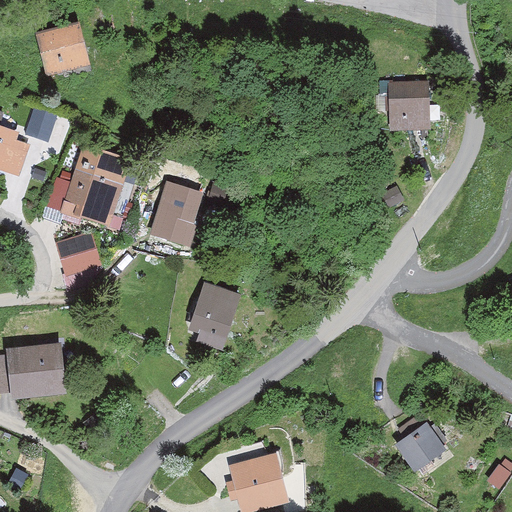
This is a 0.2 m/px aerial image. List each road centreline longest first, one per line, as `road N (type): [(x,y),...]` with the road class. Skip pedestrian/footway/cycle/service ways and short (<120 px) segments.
road 1 (residential): [(356,302),(288,362),(174,440),(123,497)]
road 2 (residential): [(454,0),(475,132),(456,181),(391,261)]
road 3 (residential): [(511,392),(356,302)]
road 4 (residential): [(391,261),(422,282),(471,271),(502,239),(511,208)]
road 5 (residential): [(0,418),(123,497)]
road 6 (residential): [(0,221),(29,234),(45,258),(41,286),(0,308)]
